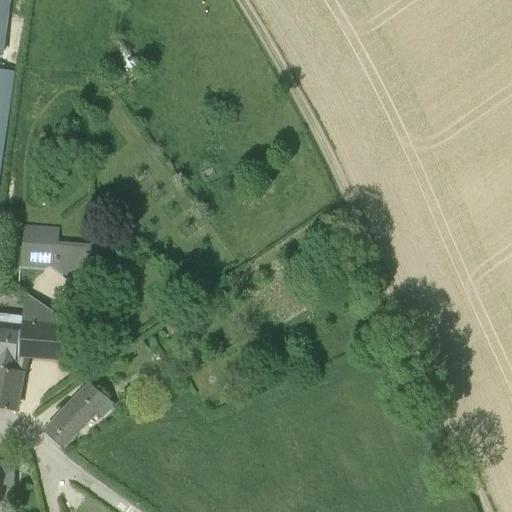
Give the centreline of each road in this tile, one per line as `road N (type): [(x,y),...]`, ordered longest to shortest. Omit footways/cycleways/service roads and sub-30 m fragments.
road 1 (track): [(486,511),(347,195)]
road 2 (track): [(347,195),(239,0)]
road 3 (unclassified): [(130,511),(26,430)]
